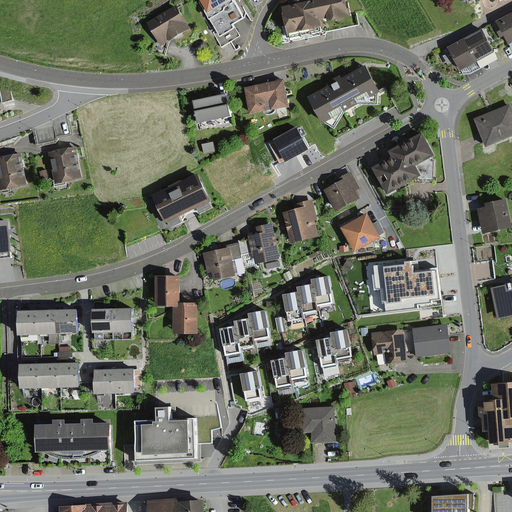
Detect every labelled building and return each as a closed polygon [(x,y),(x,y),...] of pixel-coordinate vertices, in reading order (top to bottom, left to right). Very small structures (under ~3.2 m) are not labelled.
[(246,18),(234,0),(200,0),(201,1),(200,2),(216,30),(212,32),(222,48),(241,36),(234,25),(246,18)] [(288,0),(290,5),(280,7),(287,35),(323,27),(321,20),(317,0),(316,0),(312,1),(304,3),(303,0),(288,0)] [(311,0),(312,1),(316,0),(317,0),(321,20),(329,18),(330,21),(352,17),(349,6),(347,7),(345,0),(311,0)] [(147,23),(161,46),(190,29),(176,5),(147,23)] [(511,13),(497,21),(511,49),(511,13)] [(482,29),(465,38),(481,68),(499,59),(482,29)] [(471,74),(481,68),(465,38),(448,47),(449,49),(444,51),(445,55),(443,56),(448,65),(455,61),(462,75),(471,74)] [(341,79),(340,76),(326,83),(328,86),(308,97),(323,124),(333,118),(339,122),(344,112),(358,104),(370,104),(370,97),(380,91),(366,66),(341,79)] [(286,91),(284,80),(244,88),(250,115),(264,112),(265,113),(267,114),(269,115),(271,114),(273,113),(275,112),(276,111),(276,109),(289,106),(287,95),(288,94),(288,93),(288,92),(287,91),(286,91)] [(231,117),(226,94),(193,101),(198,124),(231,117)] [(511,107),(510,104),(474,119),(485,147),(511,136),(511,107)] [(297,128),(269,143),(281,165),(308,150),(297,128)] [(422,176),(416,166),(435,156),(423,133),(389,151),(392,157),(373,168),(387,195),(422,176)] [(213,142),(202,144),(204,154),(215,152),(213,142)] [(76,147),(48,152),(55,185),(83,179),(76,147)] [(21,153),(0,157),(0,191),(28,186),(21,153)] [(49,178),(47,170),(39,172),(41,180),(49,178)] [(360,189),(351,171),(335,180),(337,183),(324,190),(336,212),(361,199),(357,191),(360,189)] [(212,202),(198,174),(152,196),(166,223),(168,222),(171,228),(182,222),(183,220),(184,218),(186,215),(188,214),(190,213),(193,212),(195,212),(197,212),(199,212),(200,214),(212,208),(209,203),(212,202)] [(296,209),(283,213),(291,244),(319,236),(315,221),(318,220),(312,199),(295,204),(296,209)] [(511,228),(511,224),(506,199),(485,203),(486,207),(478,209),(483,234),(511,228)] [(373,224),(367,213),(341,228),(354,252),(381,238),(380,236),(385,233),(378,221),(373,224)] [(9,230),(8,220),(0,220),(0,253),(12,252),(10,235),(12,235),(12,230),(9,230)] [(238,242),(244,269),(257,266),(257,264),(280,259),(272,224),(256,227),(257,234),(248,236),(248,238),(238,241),(238,242)] [(228,248),(203,253),(208,273),(212,272),(214,281),(245,274),(244,269),(238,242),(228,245),(228,248)] [(418,260),(373,265),(376,290),(380,290),(382,304),(385,304),(386,312),(419,308),(418,305),(433,304),(433,301),(441,300),(438,268),(419,270),(418,260)] [(290,273),(290,271),(284,274),(287,281),(293,278),(290,273)] [(179,303),(180,303),(180,276),(155,276),(155,307),(173,307),(179,307),(179,303)] [(313,284),(317,306),(333,303),(328,276),(311,280),(312,285),(313,284)] [(511,316),(511,283),(490,288),(498,320),(511,316)] [(300,292),(304,314),(318,311),(317,306),(313,284),(312,285),(297,287),(298,292),(300,292)] [(283,295),(288,322),(304,319),(304,314),(300,292),(298,292),(283,295)] [(179,307),(173,307),(173,334),(198,334),(198,303),(180,303),(179,303),(179,307)] [(92,309),(92,333),(111,333),(110,308),(92,309)] [(132,308),(110,308),(111,333),(132,332),(132,308)] [(58,310),(59,334),(78,334),(77,309),(58,310)] [(37,310),(18,311),(18,336),(21,335),(38,335),(37,310)] [(37,310),(38,335),(49,335),(49,344),(59,344),(59,334),(58,310),(37,310)] [(272,345),(266,310),(248,313),(249,318),(251,318),(257,348),(272,345)] [(279,318),(275,318),(278,333),(282,332),(286,331),(283,317),(279,318)] [(258,353),(257,348),(251,318),(249,318),(234,321),(235,326),(237,326),(242,351),(251,349),(252,354),(258,353)] [(447,324),(413,329),(415,352),(416,355),(416,358),(451,353),(447,324)] [(242,351),(237,326),(235,326),(221,329),(227,364),(244,361),(242,351)] [(333,338),(337,360),(352,357),(347,330),(331,333),(332,338),(333,338)] [(406,353),(404,330),(372,333),(374,355),(384,354),(385,364),(407,362),(407,356),(406,353)] [(337,360),(333,338),(332,338),(316,341),(323,376),(340,373),(337,360)] [(70,347),(59,347),(60,358),(73,358),(73,352),(70,352),(70,347)] [(288,358),(292,380),(307,377),(302,350),(286,353),(287,358),(288,358)] [(292,380),(288,358),(287,358),(272,361),(278,396),(295,393),(292,380)] [(60,364),(60,388),(79,388),(79,363),(60,364)] [(39,364),(19,365),(20,389),(23,389),(39,389),(39,364)] [(39,364),(39,389),(60,388),(60,364),(39,364)] [(94,370),(95,395),(114,394),(113,369),(94,370)] [(134,369),(113,369),(114,394),(135,393),(134,369)] [(241,375),(246,402),(262,399),(258,372),(241,375)] [(394,379),(387,381),(390,389),(397,386),(394,379)] [(354,382),(344,383),(346,399),(356,397),(354,382)] [(493,401),(479,402),(480,419),(483,418),(483,432),(489,432),(490,444),(511,442),(511,383),(492,385),(493,401)] [(80,390),(75,390),(72,395),(75,400),(80,400),(83,395),(80,390)] [(334,407),(299,409),(301,434),(312,433),(312,443),(337,442),(334,407)] [(170,421),(170,408),(156,408),(157,421),(135,422),(137,461),(196,459),(194,420),(170,421)] [(111,451),(110,423),(94,424),(94,419),(81,419),(81,424),(65,424),(65,420),(53,420),(53,425),(36,425),(36,453),(61,452),(61,456),(86,455),(86,452),(111,451)] [(473,509),(474,494),(432,497),(432,511),(469,511),(470,509),(473,509)] [(182,501),(182,498),(148,500),(148,511),(204,511),(204,500),(182,501)] [(127,511),(127,502),(59,506),(59,511),(127,511)]
